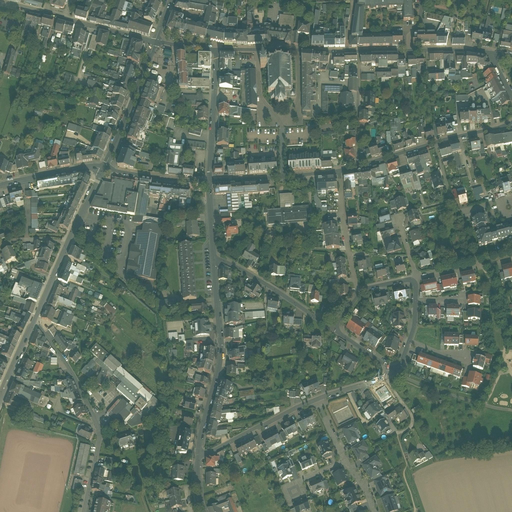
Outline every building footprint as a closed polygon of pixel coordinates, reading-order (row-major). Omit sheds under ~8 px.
[(60,8),(63,9),(64,8),(65,5),(65,6),(66,5),(67,1),(67,0),(66,0),(50,0),(51,1),(51,2),(51,5),(51,6),(55,7),(54,7),(55,8),(59,9),(60,9),(60,8)] [(90,10),(92,7),(93,3),(94,1),(90,0),(88,0),(88,3),(86,6),(86,8),(88,9),(90,10)] [(117,0),(114,12),(121,14),(123,11),(125,3),(126,2),(120,0),(117,0)] [(194,0),(194,6),(202,7),(208,8),(213,9),(216,10),(217,10),(217,3),(216,0),(194,0)] [(403,8),(403,21),(414,20),(413,14),(413,6),(412,0),(357,0),(357,6),(364,7),(364,9),(370,9),(370,10),(376,10),(376,9),(381,9),(382,9),(385,9),(385,8),(397,8),(403,8)] [(131,5),(125,3),(123,11),(127,13),(128,13),(131,5)] [(148,10),(147,12),(157,16),(161,6),(153,3),(151,3),(150,6),(148,10)] [(189,10),(190,5),(177,3),(175,8),(189,11),(189,10)] [(364,9),(364,7),(357,6),(356,6),(355,11),(357,11),(357,14),(355,14),(354,21),(356,22),(356,24),(355,24),(355,27),(353,27),(352,36),(352,38),(350,38),(350,43),(351,43),(351,47),(357,47),(357,46),(359,46),(359,45),(359,39),(362,39),(362,37),(362,35),(360,35),(361,15),(363,15),(364,9)] [(213,9),(208,8),(207,13),(204,24),(205,26),(204,28),(209,29),(211,17),(213,9)] [(75,18),(86,21),(88,17),(90,12),(87,11),(78,9),(75,18)] [(130,9),(128,13),(133,15),(139,18),(138,19),(139,20),(140,18),(141,19),(142,15),(130,9)] [(114,12),(111,19),(109,27),(117,29),(119,22),(121,14),(114,12)] [(154,24),(157,16),(147,12),(146,14),(144,20),(154,24)] [(278,32),(292,34),(294,18),(291,17),(291,14),(283,13),(283,16),(280,16),(278,32)] [(29,14),(26,22),(30,23),(32,23),(34,15),(29,14)] [(90,22),(97,24),(99,16),(97,15),(92,14),(91,18),(90,22)] [(439,22),(441,23),(444,18),(428,14),(427,20),(439,22)] [(34,15),(32,23),(34,24),(38,25),(40,17),(34,15)] [(171,31),(176,33),(180,17),(173,15),(167,30),(168,30),(171,31)] [(106,18),(99,16),(97,24),(109,27),(111,19),(106,18)] [(485,26),(484,32),(492,34),(492,31),(488,30),(489,24),(491,16),(488,16),(486,23),(485,26)] [(176,33),(185,35),(188,23),(186,22),(186,25),(182,24),(183,18),(180,17),(176,33)] [(208,30),(212,30),(213,26),(215,26),(217,18),(216,18),(211,17),(209,29),(208,30)] [(41,26),(45,27),(51,29),(54,20),(44,18),(41,26)] [(127,24),(122,23),(120,29),(128,31),(131,21),(128,20),(126,19),(126,20),(125,22),(127,23),(127,24)] [(228,19),(228,20),(227,25),(227,28),(234,28),(236,28),(236,20),(228,19)] [(139,22),(138,22),(131,20),(131,21),(128,31),(134,32),(149,37),(152,27),(139,22)] [(55,33),(63,35),(64,32),(66,24),(58,22),(55,33)] [(66,24),(64,32),(71,33),(72,34),(74,25),(66,23),(66,24)] [(185,35),(195,37),(197,26),(198,25),(188,23),(185,35)] [(308,35),(308,36),(309,36),(309,35),(309,32),(311,32),(311,30),(310,30),(310,26),(299,24),(298,32),(298,34),(298,33),(298,34),(308,35)] [(195,37),(206,40),(208,30),(209,29),(204,28),(197,26),(195,37)] [(48,39),(51,29),(45,27),(41,37),(45,38),(48,39)] [(260,29),(260,30),(260,34),(251,35),(247,35),(248,46),(265,45),(264,30),(264,29),(260,29)] [(311,48),(324,48),(324,40),(324,30),(324,29),(319,29),(319,32),(316,32),(316,34),(313,34),(313,36),(311,46),(311,48)] [(206,40),(214,41),(216,31),(212,30),(208,30),(206,40)] [(274,40),(275,32),(264,30),(265,45),(271,44),(271,40),(274,40)] [(335,40),(335,47),(344,47),(345,38),(345,39),(345,31),(343,31),(340,31),(340,35),(335,35),(335,37),(335,39),(335,40)] [(71,35),(71,33),(64,32),(63,35),(62,39),(70,41),(72,37),(68,36),(68,34),(71,35)] [(73,58),(79,59),(83,44),(86,34),(78,32),(71,54),(74,55),(73,58)] [(224,38),(225,33),(224,33),(218,32),(216,42),(224,44),(224,38)] [(292,34),(278,32),(276,41),(285,42),(285,44),(291,45),(292,34)] [(482,40),(484,34),(479,33),(478,33),(473,32),(472,36),(471,41),(482,43),(482,40)] [(490,42),(492,34),(484,32),(484,34),(482,40),(490,42)] [(233,44),(234,33),(228,33),(226,33),(225,33),(224,38),(224,44),(233,44)] [(393,46),(402,46),(402,34),(392,33),(392,38),(393,38),(393,44),(393,46)] [(436,46),(436,36),(436,34),(436,33),(427,33),(425,33),(418,33),(418,37),(413,37),(413,46),(418,46),(418,44),(424,44),(424,46),(426,46),(430,46),(430,44),(435,44),(435,46),(436,46)] [(237,45),(248,46),(247,35),(243,35),(237,35),(237,44),(237,45)] [(464,45),(465,45),(465,36),(464,36),(464,35),(458,35),(458,36),(454,36),(454,37),(452,45),(464,45)] [(88,50),(89,50),(92,51),(95,52),(97,45),(96,45),(99,38),(93,36),(88,50)] [(362,45),(362,46),(390,46),(390,44),(393,44),(393,38),(392,38),(389,38),(389,36),(362,37),(362,39),(359,39),(359,45),(362,45)] [(446,46),(448,36),(444,36),(437,36),(436,36),(436,46),(437,46),(446,46)] [(106,48),(108,39),(99,37),(99,38),(96,45),(97,45),(106,48)] [(53,49),(59,50),(61,43),(61,42),(62,41),(56,39),(53,49)] [(120,52),(129,54),(133,42),(124,40),(120,52)] [(333,40),(329,40),(324,40),(324,48),(333,48),(333,40)] [(510,48),(511,41),(508,41),(502,40),(500,47),(510,48)] [(143,45),(133,42),(129,54),(141,57),(141,56),(142,50),(143,46),(143,45)] [(123,59),(127,60),(129,54),(120,52),(119,58),(123,59)] [(141,57),(129,54),(127,60),(128,61),(132,62),(132,63),(138,65),(139,61),(141,57)] [(302,54),(302,65),(311,66),(312,66),(312,63),(317,64),(319,64),(320,56),(313,55),(302,54)] [(429,54),(430,62),(440,62),(444,62),(443,55),(443,54),(434,54),(429,54)] [(462,72),(468,72),(467,55),(467,54),(457,54),(457,64),(462,64),(462,72)] [(3,73),(8,75),(14,56),(8,55),(5,68),(3,73)] [(179,89),(192,89),(192,81),(188,81),(188,77),(187,77),(187,66),(186,66),(186,55),(183,55),(177,55),(177,67),(179,67),(179,68),(178,68),(178,78),(180,78),(181,78),(180,80),(179,89)] [(188,81),(192,81),(193,70),(198,70),(199,56),(186,55),(186,66),(187,66),(187,77),(188,77),(188,81)] [(345,66),(345,62),(344,55),(333,56),(334,66),(345,66)] [(357,55),(344,55),(345,62),(352,62),(352,64),(357,64),(357,55)] [(361,64),(372,64),(371,55),(360,55),(361,64)] [(378,69),(385,69),(387,69),(387,68),(387,67),(387,64),(387,55),(371,55),(372,64),(376,64),(376,67),(378,67),(378,69)] [(387,64),(394,64),(398,64),(398,59),(398,55),(387,55),(387,64)] [(444,62),(444,71),(448,71),(455,71),(455,66),(453,66),(453,63),(454,63),(453,62),(453,55),(443,55),(444,62)] [(477,57),(467,55),(468,72),(468,76),(471,76),(470,65),(477,65),(477,57)] [(202,71),(202,70),(210,71),(211,71),(211,56),(199,56),(198,70),(199,70),(202,71)] [(322,64),(328,64),(329,56),(320,56),(319,64),(322,64)] [(483,68),(489,69),(492,68),(487,58),(477,57),(477,65),(477,67),(483,68)] [(278,106),(279,107),(279,106),(282,105),(283,107),(284,106),(283,105),(285,103),(287,103),(287,102),(286,102),(285,99),(287,99),(290,99),(291,99),(294,99),(296,97),(296,93),(294,92),(293,92),(293,91),(292,91),(291,86),(292,86),(292,85),(291,85),(291,80),(292,80),(292,79),(291,79),(291,74),(292,74),(292,73),(291,73),(290,68),(292,68),(292,67),(290,67),(290,61),(289,61),(289,60),(288,60),(288,61),(283,61),(283,60),(282,60),(283,61),(281,61),(281,59),(282,59),(282,58),(276,58),(276,59),(276,61),(275,61),(275,60),(274,60),(274,61),(270,61),(270,60),(269,60),(269,61),(267,61),(261,62),(260,62),(261,69),(267,68),(267,69),(268,69),(269,74),(267,74),(267,75),(269,75),(269,80),(268,80),(268,81),(269,81),(269,86),(268,86),(268,87),(269,87),(269,92),(268,92),(268,93),(269,93),(269,94),(270,94),(270,95),(271,95),(271,100),(275,99),(275,100),(276,100),(276,102),(275,103),(275,104),(277,103),(279,105),(278,106)] [(225,71),(228,71),(228,61),(220,60),(220,71),(225,71)] [(127,68),(136,70),(137,66),(138,65),(132,63),(132,62),(128,61),(126,67),(127,68)] [(316,86),(315,66),(312,66),(311,66),(302,65),(302,89),(316,86)] [(420,73),(417,73),(417,67),(416,67),(413,67),(413,70),(412,70),(412,78),(418,78),(417,76),(421,76),(420,73)] [(11,76),(20,78),(22,70),(13,68),(11,76)] [(127,68),(126,71),(125,75),(123,79),(124,79),(132,81),(136,70),(127,68)] [(246,75),(247,108),(257,108),(255,71),(252,71),(252,69),(248,69),(249,71),(246,72),(246,75)] [(202,81),(210,81),(210,71),(202,70),(202,71),(202,81)] [(377,71),(377,79),(391,79),(391,75),(391,71),(389,71),(385,71),(377,71)] [(432,82),(432,83),(436,83),(436,82),(444,81),(444,76),(444,71),(441,72),(427,73),(428,82),(432,82)] [(483,76),(486,81),(496,76),(493,71),(483,76)] [(456,77),(456,81),(468,80),(472,79),(472,76),(471,76),(468,76),(468,72),(462,72),(462,77),(456,77)] [(496,76),(486,81),(485,82),(487,86),(498,80),(498,79),(498,78),(497,77),(496,76)] [(233,86),(233,78),(230,78),(229,78),(225,78),(225,81),(219,81),(219,88),(233,89),(233,86)] [(132,81),(124,79),(122,82),(121,85),(129,88),(132,81)] [(487,86),(490,90),(501,85),(498,80),(487,86)] [(96,83),(88,81),(86,88),(94,90),(96,83)] [(198,81),(192,81),(192,89),(209,90),(210,81),(202,81),(198,81)] [(146,89),(142,101),(151,104),(154,105),(158,107),(158,106),(164,90),(148,84),(146,89)] [(490,90),(492,95),(503,89),(501,85),(490,90)] [(122,86),(121,88),(120,90),(120,92),(127,94),(129,89),(122,86)] [(302,99),(316,97),(316,86),(302,89),(302,99)] [(116,97),(125,100),(126,98),(127,94),(120,92),(112,88),(111,87),(108,94),(116,97)] [(322,114),(328,114),(328,101),(328,93),(342,94),(343,88),(322,87),(322,93),(322,114)] [(492,95),(495,99),(498,98),(505,94),(503,89),(492,95)] [(94,90),(92,98),(100,100),(102,92),(94,90)] [(346,108),(347,108),(348,107),(353,107),(353,100),(352,99),(352,95),(348,95),(348,94),(346,94),(345,95),(341,95),(341,99),(341,107),(345,107),(346,108)] [(368,109),(374,109),(375,95),(365,94),(365,109),(368,109)] [(505,94),(498,98),(500,101),(503,106),(510,102),(505,94)] [(125,100),(116,97),(115,100),(114,104),(113,104),(122,107),(125,100)] [(316,102),(316,97),(302,99),(303,113),(306,113),(310,113),(310,102),(316,102)] [(99,103),(100,100),(92,98),(90,105),(98,107),(99,103)] [(148,113),(151,104),(142,101),(139,110),(138,110),(148,113)] [(154,109),(154,113),(162,115),(164,108),(158,106),(158,107),(154,105),(154,109)] [(229,117),(229,115),(229,108),(219,107),(219,116),(229,117)] [(469,110),(469,112),(469,123),(470,124),(472,124),(472,122),(475,122),(475,124),(476,125),(477,123),(477,122),(479,122),(479,123),(481,124),(482,123),(482,122),(484,121),(484,123),(485,123),(487,123),(487,121),(489,121),(490,121),(490,118),(490,117),(490,116),(488,109),(485,109),(485,108),(485,107),(483,107),(483,108),(483,109),(482,109),(481,110),(476,110),(475,109),(474,109),(474,108),(472,108),(472,110),(469,110)] [(121,111),(112,108),(110,114),(118,117),(121,111)] [(198,120),(207,121),(208,110),(199,109),(198,120)] [(135,119),(148,124),(151,114),(148,113),(138,110),(135,119)] [(460,124),(469,123),(469,112),(460,112),(460,124)] [(359,123),(368,123),(368,113),(360,113),(359,123)] [(107,120),(116,123),(118,117),(110,114),(109,114),(107,120)] [(158,127),(164,129),(168,117),(162,115),(158,127)] [(146,131),(149,124),(148,124),(135,119),(133,126),(144,130),(146,131)] [(394,133),(395,133),(401,132),(397,133),(396,124),(400,124),(400,119),(400,120),(396,120),(394,120),(394,124),(390,125),(390,126),(392,126),(392,133),(394,133)] [(455,126),(454,122),(445,123),(445,126),(445,127),(446,134),(453,133),(452,126),(455,126)] [(67,131),(75,133),(77,127),(69,125),(67,131)] [(99,133),(104,135),(105,130),(94,126),(92,131),(95,132),(99,133)] [(143,144),(144,144),(146,137),(142,136),(144,130),(133,126),(128,139),(143,144)] [(445,127),(445,126),(441,127),(436,127),(436,128),(436,130),(438,138),(442,137),(441,136),(447,135),(446,134),(445,127)] [(104,135),(103,137),(110,139),(112,132),(105,130),(104,135)] [(424,134),(427,141),(435,139),(433,131),(431,132),(430,130),(424,132),(424,134)] [(221,146),(228,146),(229,132),(222,132),(218,132),(217,146),(221,146)] [(95,143),(96,143),(99,136),(103,137),(104,135),(99,133),(95,143)] [(402,136),(406,148),(410,147),(415,145),(413,138),(408,140),(406,134),(402,136)] [(503,146),(511,144),(511,134),(502,136),(503,146)] [(104,154),(107,147),(101,145),(103,137),(99,136),(96,143),(93,150),(95,151),(104,154)] [(495,148),(503,146),(502,136),(493,138),(495,148)] [(103,137),(101,145),(107,147),(110,139),(103,137)] [(495,148),(493,138),(485,139),(487,149),(495,148)] [(136,152),(137,152),(138,149),(132,147),(133,145),(135,146),(142,148),(143,144),(128,139),(127,139),(124,148),(136,152)] [(185,148),(205,150),(205,144),(185,141),(184,147),(185,148)] [(401,141),(399,141),(392,143),(394,151),(395,152),(403,149),(401,141)] [(478,141),(470,142),(472,152),(472,150),(476,150),(476,151),(480,150),(479,146),(478,141)] [(459,143),(450,145),(452,154),(457,153),(461,152),(459,143)] [(32,155),(26,157),(27,163),(35,161),(35,160),(37,160),(39,160),(44,147),(35,145),(32,155)] [(377,157),(379,156),(377,148),(376,145),(368,147),(369,151),(371,157),(371,158),(377,156),(377,157)] [(441,157),(452,154),(450,145),(438,148),(441,157)] [(54,146),(50,160),(56,159),(59,147),(54,146)] [(185,148),(172,146),(171,153),(174,154),(172,167),(182,168),(184,156),(184,154),(185,148)] [(387,154),(385,146),(379,147),(377,148),(379,156),(387,154)] [(234,154),(235,164),(237,164),(238,161),(239,160),(239,154),(246,154),(246,149),(235,150),(234,150),(234,154)] [(353,150),(353,151),(347,151),(345,152),(346,161),(355,160),(353,150)] [(104,154),(95,151),(94,152),(94,154),(92,157),(99,160),(101,161),(104,154)] [(419,159),(420,163),(425,162),(430,160),(427,151),(417,154),(419,159)] [(134,157),(135,156),(123,152),(118,167),(134,170),(137,163),(137,162),(133,161),(134,157)] [(140,158),(150,161),(151,156),(140,153),(137,152),(136,152),(135,156),(134,157),(139,158),(140,158)] [(461,165),(457,153),(452,154),(454,159),(455,163),(454,163),(456,166),(461,165)] [(423,175),(423,174),(420,163),(419,159),(417,159),(416,154),(406,157),(409,167),(414,165),(416,171),(418,176),(423,175)] [(28,168),(27,163),(26,157),(26,156),(18,158),(18,161),(15,162),(16,165),(17,170),(18,170),(28,168)] [(299,170),(321,169),(321,159),(321,157),(296,158),(296,159),(288,159),(289,171),(299,171),(299,170)] [(57,166),(56,159),(50,160),(47,161),(49,168),(49,169),(53,168),(53,167),(57,166)] [(59,161),(60,168),(70,166),(69,159),(62,160),(59,161)] [(332,167),(331,159),(321,159),(321,169),(332,168),(332,167)] [(0,172),(4,174),(8,164),(0,161),(0,172)] [(262,162),(253,163),(250,163),(249,163),(249,174),(277,172),(276,161),(275,161),(272,162),(266,162),(265,162),(262,162)] [(387,163),(389,174),(393,173),(398,172),(397,168),(395,161),(387,163)] [(134,170),(148,172),(149,167),(137,165),(138,163),(137,163),(134,170)] [(235,166),(235,175),(244,174),(244,164),(237,164),(235,164),(235,166)] [(16,165),(12,166),(10,173),(10,174),(18,172),(18,170),(17,170),(16,165)] [(372,175),(380,173),(378,166),(370,168),(371,171),(372,175)] [(168,175),(181,176),(182,168),(172,167),(169,167),(168,175)] [(183,176),(193,178),(194,169),(185,168),(184,168),(183,176)] [(223,168),(221,168),(218,168),(214,169),(214,176),(223,176),(223,168)] [(367,182),(371,180),(371,175),(370,171),(361,173),(362,181),(362,183),(367,182)] [(358,181),(359,181),(362,181),(361,173),(361,172),(353,173),(355,182),(358,181)] [(355,183),(355,182),(353,173),(344,175),(344,183),(350,183),(355,183)] [(381,177),(380,173),(372,175),(371,175),(371,180),(372,183),(383,181),(384,185),(384,190),(389,189),(388,186),(387,178),(387,176),(384,177),(381,177)] [(405,180),(412,178),(411,173),(399,176),(400,177),(401,181),(405,180)] [(72,186),(75,186),(77,183),(87,188),(91,178),(87,177),(81,174),(71,176),(72,186)] [(39,191),(72,186),(71,176),(38,182),(39,191)] [(431,179),(435,190),(443,187),(440,176),(431,179)] [(113,179),(112,185),(115,185),(112,205),(129,208),(128,215),(135,216),(138,198),(133,197),(133,195),(135,182),(113,179)] [(135,216),(146,218),(149,198),(151,186),(152,181),(141,179),(140,185),(138,196),(138,198),(135,216)] [(337,179),(326,180),(327,186),(327,192),(327,193),(338,192),(337,179)] [(507,180),(501,182),(504,194),(510,192),(508,184),(507,180)] [(82,198),(87,188),(77,183),(75,186),(78,187),(74,195),(82,198)] [(102,203),(112,205),(115,185),(112,185),(103,183),(97,197),(104,198),(102,203)] [(259,185),(259,194),(260,194),(260,193),(269,193),(269,184),(259,185)] [(226,195),(227,194),(231,194),(230,185),(214,186),(215,195),(226,195)] [(244,195),(243,186),(237,186),(235,186),(235,185),(230,185),(231,194),(231,196),(237,195),(244,195)] [(259,185),(243,186),(244,195),(248,195),(259,194),(259,185)] [(161,199),(163,187),(155,186),(154,192),(153,198),(161,199)] [(167,200),(172,200),(173,188),(163,187),(161,199),(167,200)] [(172,200),(180,201),(181,189),(173,188),(172,200)] [(473,190),(474,196),(478,195),(483,194),(481,188),(473,190)] [(190,190),(181,189),(180,201),(179,208),(186,209),(187,200),(189,200),(191,200),(191,198),(189,198),(190,194),(191,194),(190,191),(190,190)] [(16,201),(16,204),(21,203),(20,202),(20,199),(22,198),(21,194),(22,194),(22,192),(21,191),(20,192),(19,190),(18,190),(9,192),(8,193),(9,197),(11,202),(16,201)] [(457,195),(460,206),(463,205),(465,204),(467,204),(465,193),(458,195),(457,195)] [(70,199),(69,201),(79,206),(82,198),(74,195),(72,200),(70,199)] [(308,207),(292,208),(292,205),(294,205),(294,199),(292,200),(292,198),(290,198),(290,195),(279,196),(280,210),(263,211),(263,215),(267,214),(268,226),(285,225),(285,223),(307,221),(306,211),(309,211),(308,207)] [(105,211),(128,215),(129,208),(112,205),(102,203),(104,198),(97,197),(91,209),(105,211)] [(159,211),(165,212),(167,200),(161,199),(159,211)] [(397,209),(398,211),(406,209),(405,207),(403,200),(403,199),(395,201),(397,209)] [(70,205),(68,208),(76,212),(79,206),(69,201),(66,200),(65,203),(70,205)] [(64,211),(63,213),(73,218),(76,212),(68,208),(66,212),(64,211)] [(285,223),(285,225),(309,223),(309,211),(306,211),(307,221),(285,223)] [(407,215),(410,224),(413,223),(420,221),(418,216),(417,212),(413,213),(408,215),(407,215)] [(63,219),(63,220),(71,224),(73,218),(63,213),(60,218),(63,219)] [(381,225),(384,224),(391,222),(388,213),(382,215),(381,215),(380,215),(379,216),(378,216),(379,221),(379,222),(379,223),(380,224),(381,225)] [(134,223),(144,225),(145,224),(146,218),(135,216),(135,217),(134,223)] [(348,216),(349,226),(353,226),(357,226),(356,216),(348,216)] [(481,245),(481,247),(492,244),(492,242),(498,240),(500,240),(501,241),(508,239),(508,238),(510,237),(511,236),(511,226),(508,228),(507,226),(503,227),(502,226),(499,227),(500,228),(495,229),(495,231),(489,233),(489,231),(487,231),(485,225),(487,225),(485,216),(472,220),(475,228),(477,228),(478,234),(478,236),(477,237),(479,245),(481,245)] [(146,218),(145,224),(153,226),(164,228),(165,223),(165,221),(163,221),(146,218)] [(71,224),(63,220),(61,223),(59,222),(59,223),(57,222),(57,223),(57,224),(53,222),(52,226),(50,225),(48,230),(57,234),(60,227),(68,231),(71,224)] [(187,225),(188,238),(199,237),(198,223),(187,224),(187,225)] [(144,225),(143,233),(152,235),(153,226),(145,224),(144,225)] [(138,232),(135,247),(131,272),(130,276),(130,277),(155,281),(164,228),(153,226),(152,235),(143,233),(138,232)] [(238,235),(238,227),(231,227),(228,227),(226,228),(227,232),(226,232),(226,234),(227,234),(227,238),(231,238),(233,235),(238,235)] [(380,233),(381,238),(389,236),(394,234),(393,229),(386,231),(380,233)] [(413,245),(413,244),(418,243),(421,242),(421,241),(418,232),(418,231),(409,234),(410,234),(413,244),(413,245)] [(352,236),(353,243),(357,243),(361,242),(362,242),(361,234),(356,235),(352,236)] [(391,242),(390,239),(383,241),(387,251),(393,249),(394,252),(401,250),(399,245),(398,245),(397,240),(391,242)] [(39,246),(39,251),(43,250),(52,253),(55,245),(45,242),(44,246),(39,246)] [(181,255),(181,259),(193,258),(192,245),(180,246),(181,250),(180,250),(181,255)] [(127,271),(131,272),(135,247),(132,246),(127,271)] [(3,254),(7,262),(7,260),(9,259),(10,260),(11,260),(15,258),(10,248),(2,252),(3,254)] [(80,262),(83,263),(84,262),(85,261),(85,259),(85,258),(82,256),(83,254),(83,253),(79,251),(73,248),(72,248),(68,257),(69,257),(69,258),(80,262)] [(52,253),(43,250),(39,251),(37,251),(37,253),(39,254),(38,257),(37,260),(38,260),(49,264),(52,253)] [(260,258),(252,254),(248,251),(247,251),(244,257),(252,262),(255,264),(256,264),(260,258)] [(419,260),(418,260),(419,265),(420,264),(421,268),(430,266),(429,262),(428,258),(428,257),(426,257),(425,254),(419,256),(420,260),(419,260)] [(182,269),(183,273),(194,272),(193,258),(181,259),(182,263),(181,263),(182,269)] [(359,271),(363,270),(363,268),(367,267),(365,259),(360,260),(357,261),(359,271)] [(336,261),(337,270),(345,269),(345,265),(346,265),(345,260),(336,261)] [(35,269),(46,273),(48,266),(37,262),(36,265),(35,269)] [(62,272),(69,275),(71,271),(73,266),(65,263),(62,272)] [(256,264),(255,264),(253,269),(261,274),(262,272),(262,267),(256,264)] [(395,266),(397,274),(405,272),(403,264),(395,266)] [(76,269),(81,271),(85,273),(87,269),(78,265),(77,268),(76,269)] [(77,268),(73,266),(71,271),(74,273),(73,276),(78,278),(81,271),(76,269),(77,268)] [(346,277),(345,269),(337,270),(338,278),(346,277)] [(376,271),(377,279),(380,278),(380,277),(386,276),(385,269),(383,269),(376,271)] [(225,281),(228,281),(228,271),(227,271),(221,271),(219,271),(219,281),(220,281),(225,281)] [(69,280),(71,276),(69,275),(62,272),(58,280),(67,284),(69,280)] [(183,283),(184,287),(195,286),(194,272),(183,273),(183,277),(182,277),(183,283)] [(461,276),(462,281),(463,285),(466,285),(470,284),(475,283),(473,273),(461,276)] [(442,285),(443,289),(449,288),(451,289),(456,288),(457,287),(455,277),(449,278),(448,277),(447,279),(441,280),(442,285)] [(28,300),(36,303),(43,287),(21,279),(19,286),(18,286),(19,286),(26,289),(29,290),(27,295),(30,296),(28,300)] [(298,290),(299,290),(300,286),(301,281),(292,280),(290,291),(296,291),(298,290)] [(423,284),(423,286),(425,292),(425,294),(430,292),(430,291),(433,291),(433,292),(437,291),(436,288),(437,288),(436,287),(436,284),(435,281),(430,282),(427,283),(423,284)] [(14,298),(19,286),(18,286),(19,286),(15,284),(10,297),(14,298)] [(14,298),(19,299),(21,295),(22,293),(23,291),(24,292),(26,289),(19,286),(14,298)] [(56,286),(51,295),(59,298),(60,296),(63,288),(56,286)] [(196,300),(195,286),(184,287),(184,291),(183,291),(184,296),(185,300),(184,300),(184,301),(185,301),(196,300)] [(251,295),(259,300),(261,295),(260,294),(262,290),(256,287),(254,290),(247,286),(245,288),(245,291),(244,293),(250,297),(251,295)] [(340,293),(340,297),(348,296),(348,292),(348,290),(348,287),(340,288),(340,293)] [(225,288),(225,296),(233,295),(233,288),(225,288)] [(393,291),(395,300),(405,298),(406,298),(404,292),(404,288),(393,291)] [(68,302),(73,304),(71,307),(75,309),(76,305),(74,304),(77,297),(79,292),(77,292),(73,290),(72,294),(69,300),(68,302)] [(314,302),(318,303),(319,297),(319,294),(313,293),(312,293),(311,302),(312,302),(314,303),(314,302)] [(59,298),(51,295),(47,305),(55,308),(57,304),(58,301),(59,298)] [(373,297),(375,305),(377,305),(379,306),(384,305),(384,303),(382,295),(373,297)] [(17,303),(22,304),(25,305),(22,312),(32,315),(35,306),(28,304),(25,303),(25,301),(23,300),(19,299),(14,298),(13,301),(17,303)] [(66,301),(59,298),(58,301),(60,302),(59,303),(71,307),(73,304),(68,302),(66,301)] [(268,309),(271,309),(277,310),(277,311),(277,310),(279,301),(272,300),(272,299),(267,298),(266,304),(268,304),(267,309),(268,309)] [(468,306),(479,306),(479,298),(473,298),(468,298),(468,301),(468,303),(468,306)] [(117,312),(107,304),(103,308),(113,316),(117,312)] [(198,312),(199,316),(207,315),(207,306),(206,306),(200,307),(192,307),(192,312),(198,312)] [(242,306),(228,307),(228,313),(225,313),(226,326),(235,326),(241,323),(240,314),(242,314),(242,306)] [(428,317),(432,317),(436,317),(437,312),(437,307),(429,307),(428,317)] [(41,319),(55,324),(56,321),(53,320),(54,317),(53,317),(55,312),(46,309),(41,319)] [(473,321),(475,321),(476,320),(480,320),(480,312),(468,312),(468,313),(468,320),(472,320),(473,321)] [(9,320),(12,321),(14,317),(20,320),(27,322),(30,316),(23,313),(21,317),(12,313),(11,316),(10,316),(10,318),(9,318),(10,318),(9,320)] [(57,325),(62,327),(63,325),(67,315),(66,314),(62,313),(58,322),(57,325)] [(71,316),(67,315),(63,325),(69,327),(72,322),(74,317),(71,316)] [(283,325),(293,326),(294,320),(294,315),(294,316),(287,315),(284,315),(283,325)] [(397,329),(400,331),(402,329),(402,328),(403,328),(403,324),(405,324),(405,319),(404,319),(404,315),(395,315),(394,315),(394,319),(393,324),(394,324),(394,328),(398,328),(397,329)] [(23,331),(27,322),(20,320),(14,317),(12,321),(12,322),(18,324),(16,328),(23,331)] [(350,330),(353,332),(360,323),(354,318),(347,328),(349,330),(350,330)] [(194,323),(195,330),(196,338),(210,337),(209,332),(211,331),(211,327),(209,327),(208,322),(194,323)] [(353,333),(359,337),(363,331),(366,327),(360,323),(353,332),(353,333)] [(48,330),(54,337),(58,334),(53,327),(48,330)] [(234,330),(233,330),(233,339),(235,339),(239,339),(238,331),(243,330),(242,327),(234,330)] [(30,345),(41,350),(43,346),(43,344),(40,343),(42,339),(44,338),(40,333),(36,330),(30,345)] [(225,339),(233,339),(233,330),(225,330),(225,339)] [(367,342),(370,344),(376,334),(371,330),(368,334),(364,340),(367,342)] [(10,337),(8,340),(17,344),(20,336),(12,332),(10,337)] [(369,344),(375,348),(378,343),(382,338),(376,334),(370,344),(369,344)] [(0,343),(6,346),(8,340),(0,336),(0,343)] [(55,340),(64,352),(67,351),(69,345),(70,343),(69,343),(65,341),(66,340),(61,338),(60,336),(55,340)] [(312,339),(312,343),(321,344),(321,337),(318,336),(313,336),(312,339)] [(388,352),(392,353),(393,351),(395,352),(399,342),(397,341),(398,338),(391,336),(390,339),(389,338),(385,349),(388,350),(388,352)] [(465,347),(477,347),(478,338),(466,338),(465,345),(465,347)] [(14,350),(17,344),(8,340),(6,346),(14,350)] [(102,363),(104,365),(111,357),(96,345),(90,352),(102,363)] [(10,359),(14,350),(6,346),(5,346),(7,347),(6,349),(4,349),(1,355),(10,359)] [(204,352),(203,364),(213,364),(214,362),(215,350),(211,349),(211,347),(207,347),(207,349),(201,349),(201,352),(204,352)] [(39,358),(46,359),(48,353),(42,350),(39,358)] [(238,351),(230,352),(231,355),(228,355),(229,362),(234,361),(245,359),(244,350),(238,351)] [(71,361),(74,363),(77,360),(78,361),(81,357),(75,353),(70,359),(71,360),(71,361)] [(345,372),(350,375),(354,369),(358,362),(346,355),(344,359),(342,362),(344,363),(349,366),(345,372)] [(421,365),(424,366),(427,358),(420,355),(419,357),(417,363),(417,364),(421,366),(421,365)] [(119,381),(122,384),(141,401),(147,406),(154,399),(145,391),(146,390),(144,388),(143,389),(120,369),(122,367),(111,357),(104,365),(109,370),(115,375),(113,376),(116,379),(119,382),(119,381)] [(473,368),(482,371),(485,363),(485,360),(486,360),(482,359),(476,357),(475,361),(473,360),(472,364),(474,365),(473,368)] [(427,368),(431,369),(434,360),(427,358),(424,366),(427,367),(427,368)] [(23,360),(19,369),(28,372),(32,363),(23,360)] [(435,370),(438,371),(441,363),(434,360),(431,369),(435,371),(435,370)] [(85,376),(89,379),(94,373),(91,371),(92,370),(96,365),(92,362),(88,366),(87,367),(86,367),(81,372),(82,373),(85,376)] [(100,367),(102,369),(102,368),(104,369),(104,371),(107,372),(109,370),(104,365),(102,363),(101,365),(101,367),(100,367)] [(210,374),(213,364),(203,364),(200,363),(198,371),(203,372),(210,374)] [(441,373),(445,374),(448,365),(441,363),(438,371),(441,372),(441,373)] [(40,373),(43,366),(37,364),(33,373),(37,374),(40,373)] [(450,375),(452,376),(455,368),(448,365),(445,374),(449,376),(450,375)] [(108,372),(107,372),(104,371),(104,369),(102,368),(102,369),(101,374),(95,383),(101,387),(107,376),(106,376),(108,372)] [(227,377),(236,378),(236,369),(227,368),(227,377)] [(462,370),(455,368),(452,376),(455,377),(455,378),(459,379),(460,377),(462,370)] [(24,381),(28,372),(19,369),(15,378),(17,378),(24,381)] [(33,373),(28,372),(24,381),(23,382),(29,382),(33,373)] [(470,385),(479,387),(481,377),(470,374),(468,379),(467,384),(470,385)] [(204,385),(207,386),(209,381),(201,379),(201,378),(196,377),(194,382),(194,383),(195,383),(204,386),(204,385)] [(468,379),(463,378),(461,386),(469,388),(470,385),(467,384),(468,379)] [(316,381),(309,384),(313,394),(320,391),(316,381)] [(26,389),(29,391),(30,388),(31,387),(33,382),(23,383),(22,385),(27,387),(26,389)] [(73,382),(70,382),(70,385),(68,385),(66,386),(67,387),(66,387),(68,390),(76,387),(73,382)] [(218,392),(216,399),(224,401),(226,400),(228,395),(230,395),(232,386),(222,383),(220,389),(219,389),(218,392)] [(13,384),(9,393),(17,397),(20,398),(24,388),(21,387),(13,384)] [(122,395),(131,403),(133,405),(135,407),(141,401),(122,384),(117,390),(119,393),(121,396),(122,395)] [(306,397),(313,394),(309,384),(304,386),(302,387),(303,388),(302,389),(304,392),(305,392),(306,397)] [(68,390),(70,396),(78,392),(76,387),(68,390)] [(146,387),(145,388),(153,396),(154,394),(146,387)] [(20,398),(38,406),(39,403),(42,397),(33,392),(32,392),(29,391),(26,389),(24,388),(20,398)] [(195,397),(203,400),(205,392),(196,389),(194,395),(195,395),(195,397)] [(78,392),(70,396),(72,399),(73,403),(81,400),(78,392)] [(16,401),(17,397),(9,393),(4,404),(12,408),(19,411),(23,404),(16,401)] [(42,397),(39,403),(44,405),(43,408),(45,409),(49,400),(42,397)] [(142,413),(139,415),(145,421),(157,408),(154,406),(158,402),(154,399),(147,406),(142,413)] [(222,408),(223,403),(224,401),(216,399),(214,406),(222,408)] [(113,419),(117,423),(123,428),(124,429),(127,425),(137,413),(131,407),(128,405),(123,400),(121,403),(109,416),(113,419)] [(363,407),(366,411),(376,404),(373,400),(369,402),(363,407)] [(107,414),(109,416),(121,403),(118,401),(107,414)] [(147,406),(141,401),(135,407),(142,413),(147,406)] [(183,408),(195,412),(197,407),(196,407),(196,404),(193,403),(187,401),(186,404),(184,404),(183,408)] [(382,411),(376,404),(366,411),(372,419),(382,411)] [(74,409),(78,419),(86,415),(82,406),(74,409)] [(223,408),(222,408),(214,406),(212,413),(221,416),(222,413),(223,408)] [(397,417),(401,422),(407,418),(403,412),(400,408),(394,412),(392,410),(386,415),(390,422),(397,417)] [(139,415),(137,413),(127,425),(132,429),(148,423),(145,421),(139,415)] [(220,423),(221,418),(222,416),(221,416),(212,413),(210,420),(216,422),(220,423)] [(302,422),(305,428),(306,428),(315,424),(311,414),(301,419),(302,422)] [(382,418),(384,420),(387,425),(391,422),(390,422),(386,415),(382,418)] [(183,425),(192,427),(194,418),(185,416),(185,417),(183,417),(182,424),(184,424),(183,425)] [(384,420),(376,426),(378,429),(381,433),(382,434),(390,428),(387,425),(384,420)] [(305,428),(302,422),(298,424),(302,432),(307,430),(306,428),(305,428)] [(209,423),(208,431),(217,433),(217,429),(218,425),(216,425),(209,423)] [(284,433),(286,438),(297,432),(292,423),(289,425),(289,424),(285,426),(285,427),(282,429),(284,433)] [(355,424),(342,430),(349,444),(350,444),(356,441),(358,440),(354,433),(358,431),(355,424)] [(79,435),(90,440),(93,433),(90,432),(82,428),(79,435)] [(187,450),(188,450),(191,433),(181,431),(180,436),(179,435),(178,444),(179,444),(178,448),(187,450)] [(216,436),(217,433),(208,431),(206,438),(215,439),(216,436)] [(275,432),(269,436),(274,446),(280,443),(281,442),(278,437),(275,432)] [(120,448),(123,447),(128,446),(129,448),(130,448),(130,447),(133,446),(134,447),(133,442),(135,441),(136,440),(135,437),(134,436),(131,437),(130,433),(125,435),(125,436),(117,438),(120,448)] [(268,449),(274,446),(269,436),(262,439),(265,444),(268,449)] [(252,440),(244,444),(248,452),(256,448),(252,440)] [(323,446),(318,448),(322,457),(323,456),(330,454),(331,453),(328,446),(329,446),(328,442),(323,444),(323,446)] [(352,449),(351,449),(359,461),(360,460),(366,456),(364,452),(362,449),(366,447),(363,442),(358,445),(352,449)] [(240,456),(248,452),(244,444),(236,448),(237,449),(239,454),(240,456)] [(80,458),(83,445),(81,445),(74,474),(76,475),(79,462),(80,463),(81,459),(80,458)] [(76,475),(84,476),(90,447),(83,445),(80,458),(81,459),(80,463),(79,462),(76,475)] [(424,456),(423,454),(418,456),(418,457),(416,453),(410,456),(412,460),(411,460),(413,464),(420,460),(421,461),(425,458),(424,456)] [(360,460),(363,465),(370,460),(367,455),(366,456),(360,460)] [(363,465),(362,466),(371,479),(372,478),(379,474),(379,473),(375,467),(375,465),(378,462),(375,457),(370,460),(363,465)] [(299,463),(302,471),(306,469),(306,470),(310,469),(309,468),(313,466),(310,459),(309,458),(306,460),(305,459),(302,460),(302,461),(299,463)] [(215,468),(215,462),(215,459),(210,459),(210,460),(206,460),(207,467),(215,468)] [(287,466),(289,469),(294,467),(291,460),(286,463),(287,466)] [(287,466),(278,470),(279,473),(278,474),(280,477),(281,477),(283,481),(292,476),(289,469),(287,466)] [(173,481),(183,481),(183,474),(184,474),(184,468),(177,468),(173,468),(173,481)] [(96,470),(94,479),(103,481),(106,482),(107,479),(104,479),(103,479),(105,472),(101,471),(96,470)] [(336,481),(338,486),(348,482),(343,472),(341,473),(334,476),(336,481)] [(73,490),(80,492),(82,482),(75,480),(73,490)] [(375,485),(381,496),(385,494),(385,495),(387,494),(387,493),(392,491),(389,486),(387,487),(384,481),(384,480),(376,484),(375,485)] [(310,486),(313,494),(317,492),(317,493),(321,491),(321,490),(324,489),(322,483),(321,481),(310,486)] [(109,488),(102,487),(93,485),(92,491),(105,494),(105,491),(109,492),(110,489),(109,488)] [(344,495),(347,501),(358,496),(355,489),(349,492),(344,495)] [(170,497),(170,501),(180,499),(179,490),(167,493),(167,497),(170,497)] [(217,500),(219,504),(226,502),(232,499),(231,499),(230,494),(217,500)] [(361,502),(358,496),(347,501),(350,507),(355,505),(361,502)] [(383,504),(385,511),(393,511),(398,511),(398,510),(396,506),(399,505),(396,498),(394,499),(393,496),(382,499),(384,503),(383,504)] [(182,508),(180,499),(170,501),(172,509),(176,509),(182,508)] [(236,511),(232,499),(226,502),(228,507),(229,511),(236,511)] [(108,511),(110,507),(109,506),(109,503),(98,501),(97,504),(96,504),(94,511),(108,511)] [(294,509),(295,511),(302,511),(309,509),(309,508),(308,505),(306,501),(293,506),(294,509)]
